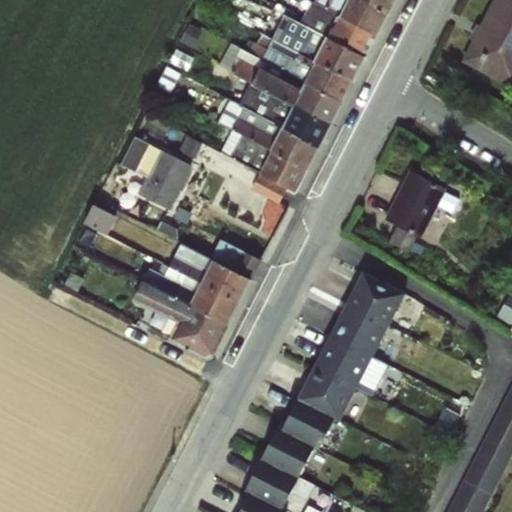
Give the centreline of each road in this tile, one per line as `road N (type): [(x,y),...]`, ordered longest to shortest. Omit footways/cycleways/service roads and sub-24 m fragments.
road 1 (tertiary): [(376,86),(165,511)]
road 2 (residential): [(511,172),(376,86)]
